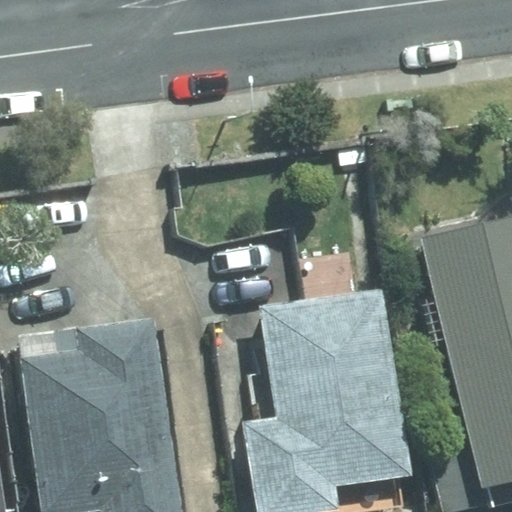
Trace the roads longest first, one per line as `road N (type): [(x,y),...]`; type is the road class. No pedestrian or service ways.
road 1 (tertiary): [(180,31),(416,0)]
road 2 (tertiary): [(0,54),(180,31)]
